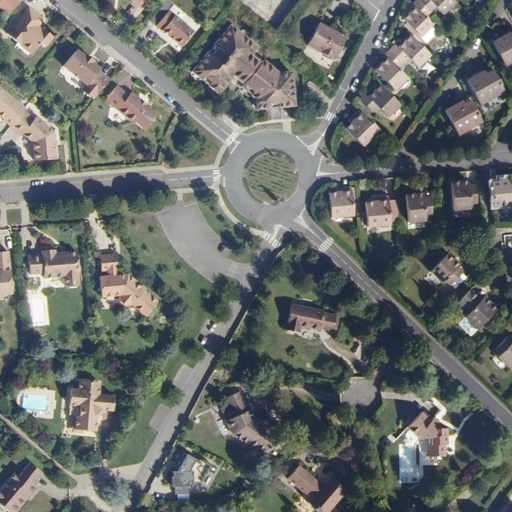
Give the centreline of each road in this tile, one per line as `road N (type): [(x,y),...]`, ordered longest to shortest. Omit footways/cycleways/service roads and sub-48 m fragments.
road 1 (residential): [(119,511),(265,256)]
road 2 (residential): [(248,153),(59,0)]
road 3 (residential): [(0,196),(238,174)]
road 4 (residential): [(511,432),(414,334)]
road 5 (residential): [(414,334),(322,241)]
road 6 (residential): [(328,126),(385,15)]
